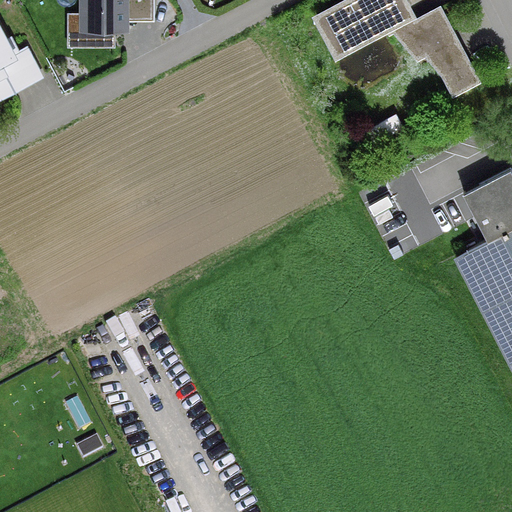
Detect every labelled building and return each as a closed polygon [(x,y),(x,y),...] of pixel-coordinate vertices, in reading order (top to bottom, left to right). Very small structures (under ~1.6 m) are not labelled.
[(82,0),(82,27),(122,27),(122,0),(82,0)] [(135,0),(135,17),(153,17),(152,0),(135,0)] [(409,12),(402,0),(342,0),(315,15),(335,52),(388,23),(409,12)] [(448,28),(438,7),(413,20),(430,52),(455,39),(448,28)] [(1,37),(0,34),(0,73),(3,72),(0,66),(0,61),(11,55),(1,37)] [(452,93),(476,80),(469,66),(445,79),(452,93)] [(380,144),(408,129),(401,115),(372,130),(380,144)] [(511,174),(509,170),(462,194),(487,242),(455,259),(511,368),(511,174)]
